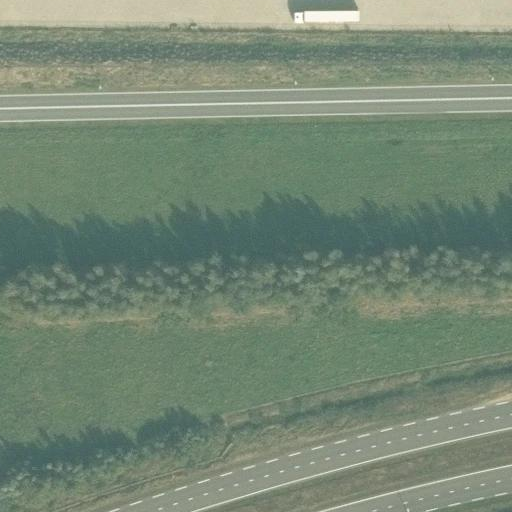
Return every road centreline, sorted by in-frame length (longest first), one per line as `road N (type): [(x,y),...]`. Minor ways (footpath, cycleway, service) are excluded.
road 1 (unclassified): [(0,110),(511,98)]
road 2 (primary): [(511,419),(389,445),(169,511)]
road 3 (primary): [(382,511),(511,482)]
